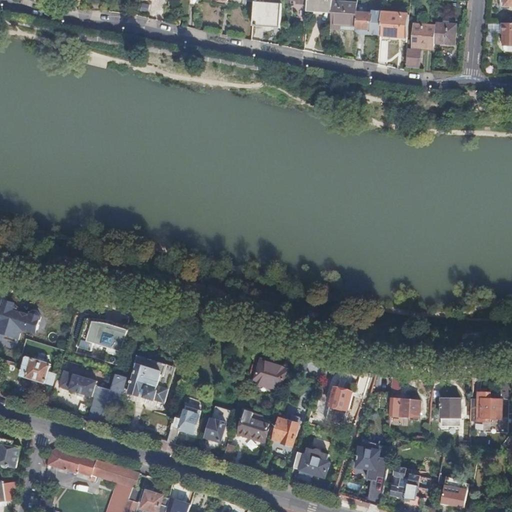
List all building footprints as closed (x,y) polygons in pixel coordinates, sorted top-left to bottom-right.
[(254,0),(253,28),(279,29),(282,1),(281,0),(254,0)] [(308,0),(308,7),(307,11),(332,13),(333,4),(332,0),(308,0)] [(332,13),(331,31),(341,31),(341,30),(356,31),(357,14),(358,6),(333,4),(332,13)] [(357,14),(356,31),(372,32),(373,15),(357,14)] [(382,15),(380,43),(407,45),(410,17),(382,15)] [(436,29),(435,45),(455,47),(457,27),(437,25),(436,29)] [(417,47),(435,48),(435,45),(436,29),(415,27),(413,51),(409,51),(408,67),(418,68),(419,52),(417,52),(417,47)] [(15,304),(4,301),(0,315),(0,339),(7,341),(8,338),(19,341),(22,330),(25,331),(26,327),(38,330),(42,316),(42,315),(41,314),(40,313),(40,312),(39,312),(39,311),(38,311),(37,311),(34,311),(33,312),(32,312),(31,313),(30,317),(13,312),(15,304)] [(131,328),(136,310),(128,308),(126,313),(125,313),(122,325),(131,328)] [(201,340),(205,328),(196,325),(193,335),(198,337),(198,339),(201,340)] [(168,366),(138,357),(135,367),(138,367),(129,395),(141,398),(142,396),(146,396),(146,398),(165,404),(173,379),(165,377),(168,366)] [(51,365),(32,360),(28,359),(27,360),(22,377),(26,378),(26,379),(46,385),(46,383),(53,386),(56,376),(49,374),(51,365)] [(288,370),(262,362),(255,384),(281,392),(288,370)] [(168,366),(165,377),(173,379),(176,369),(168,366)] [(102,424),(116,377),(111,375),(106,390),(97,387),(98,383),(90,381),(82,378),(65,373),(61,388),(95,399),(90,420),(102,424)] [(363,400),(371,376),(362,373),(354,397),(363,400)] [(102,424),(113,427),(127,380),(116,377),(102,424)] [(404,381),(394,379),(391,417),(420,419),(422,403),(403,401),(404,381)] [(349,412),(353,394),(335,390),(329,415),(338,417),(341,410),(349,412)] [(478,397),(473,397),(472,422),(487,422),(487,419),(499,420),(500,401),(498,401),(498,395),(478,394),(478,397)] [(462,401),(442,401),(442,420),(443,420),(443,428),(462,428),(462,419),(463,419),(462,401)] [(169,444),(176,446),(180,431),(195,435),(202,412),(187,407),(183,420),(177,419),(174,426),(169,444)] [(231,413),(217,408),(207,439),(222,444),(231,413)] [(255,415),(247,412),(240,435),(266,443),(271,426),(254,420),(255,415)] [(280,420),(274,440),(283,443),(284,445),(293,448),(300,426),(280,420)] [(15,443),(3,440),(0,452),(0,465),(18,470),(22,448),(15,447),(15,443)] [(459,443),(459,450),(471,452),(471,443),(459,443)] [(224,461),(233,464),(238,448),(229,445),(224,461)] [(306,456),(328,463),(330,456),(322,453),(321,451),(318,450),(315,451),(308,449),(306,456)] [(381,453),(360,449),(357,469),(378,472),(381,453)] [(136,488),(140,475),(96,461),(59,450),(52,453),(50,467),(78,476),(79,473),(93,478),(94,476),(133,489),(134,488),(136,488)] [(299,454),(295,469),(326,479),(330,464),(328,463),(306,456),(299,454)] [(425,510),(426,510),(431,480),(412,476),(413,472),(397,468),(391,498),(401,500),(402,498),(406,499),(406,501),(405,506),(425,510)] [(448,477),(441,475),(437,495),(444,497),(448,477)] [(175,511),(181,488),(174,485),(170,498),(167,511),(175,511)] [(144,491),(136,488),(134,488),(133,489),(125,511),(136,511),(139,505),(140,505),(144,491)] [(167,511),(170,498),(165,497),(148,493),(143,509),(152,511),(167,511)] [(44,494),(43,504),(53,506),(55,496),(44,494)]
